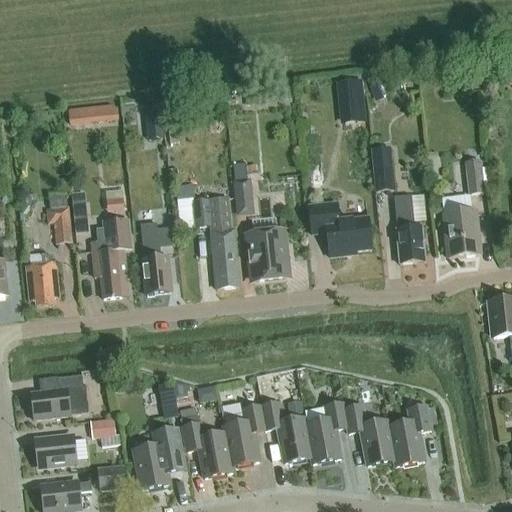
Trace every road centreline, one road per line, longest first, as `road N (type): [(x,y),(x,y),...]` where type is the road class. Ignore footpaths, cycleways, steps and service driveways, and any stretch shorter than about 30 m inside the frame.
road 1 (residential): [(511,279),(462,283),(434,299),(378,305),(340,297),(0,337)]
road 2 (residential): [(241,511),(378,511)]
